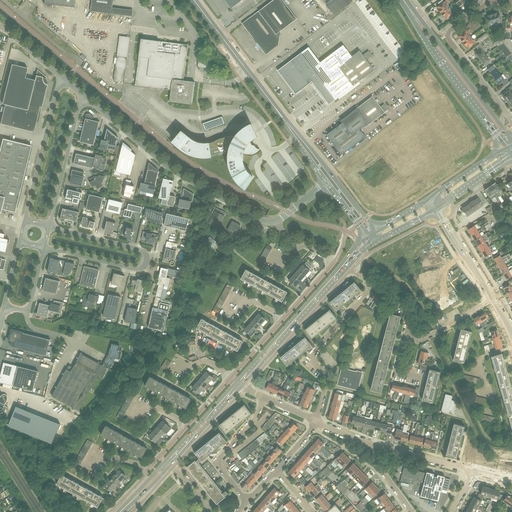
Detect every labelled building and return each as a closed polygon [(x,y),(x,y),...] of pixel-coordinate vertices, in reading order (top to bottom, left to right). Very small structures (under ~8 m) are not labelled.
[(113,0),(91,0),(90,11),(132,16),(133,10),(112,7),(113,0)] [(224,0),(231,8),(242,0),(224,0)] [(278,45),(279,38),(280,31),(297,19),(287,5),(294,0),(273,0),(251,17),(250,17),(242,23),(254,39),(253,39),(256,43),(257,43),(266,54),(278,45)] [(322,0),(327,6),(335,16),(354,2),(353,0),(322,0)] [(439,5),(437,7),(439,9),(439,10),(439,11),(440,12),(441,12),(441,13),(449,7),(450,6),(448,3),(446,0),(444,2),(442,0),(438,3),(439,5)] [(449,7),(441,13),(442,13),(442,14),(443,15),(443,16),(444,16),(446,18),(454,12),(453,10),(454,9),(451,6),(450,6),(449,7)] [(499,23),(502,22),(499,12),(496,13),(495,13),(493,13),(493,14),(492,14),(496,26),(496,25),(499,24),(499,23)] [(496,26),(492,14),(491,14),(489,14),(489,15),(488,15),(488,16),(485,17),(488,26),(491,25),(492,27),(496,26)] [(463,42),(470,37),(468,34),(469,33),(467,30),(459,36),(461,38),(460,39),(461,39),(461,40),(462,41),(463,42)] [(480,44),(483,41),(489,36),(487,33),(477,40),(480,44)] [(114,81),(124,82),(130,37),(120,36),(114,81)] [(464,45),(465,45),(466,46),(466,45),(468,48),(476,42),(474,39),(473,40),(470,37),(463,42),(463,43),(464,44),(464,45)] [(192,103),(195,82),(183,80),(188,44),(141,39),(135,85),(171,90),(170,101),(190,104),(192,103)] [(338,97),(363,79),(374,70),(359,50),(352,56),(343,45),(320,62),(309,47),(278,70),(295,94),(317,77),(320,82),(317,84),(320,88),(319,88),(322,92),(324,91),(325,92),(328,90),(335,99),(334,101),(335,103),(339,99),(338,97)] [(480,59),(485,55),(480,48),(475,52),(476,54),(476,56),(478,58),(479,58),(480,59)] [(504,53),(502,51),(501,50),(498,52),(500,55),(495,58),(497,62),(503,58),(506,55),(505,55),(504,53)] [(367,52),(363,55),(366,59),(367,60),(372,56),(369,51),(367,52)] [(485,66),(490,62),(485,55),(480,59),(481,60),(481,62),(482,63),(483,64),(485,66)] [(205,69),(205,72),(211,73),(212,64),(210,62),(210,61),(198,60),(198,66),(201,67),(204,67),(205,69)] [(11,64),(2,103),(5,104),(14,106),(27,110),(40,113),(47,85),(47,84),(47,83),(47,81),(46,80),(45,78),(46,77),(37,70),(35,80),(25,77),(27,68),(11,64)] [(505,79),(506,78),(503,74),(501,76),(493,65),(487,70),(488,69),(494,78),(495,77),(497,79),(495,80),(499,85),(502,82),(505,85),(508,83),(505,79)] [(507,101),(511,97),(511,93),(511,94),(509,91),(503,96),(507,101)] [(338,126),(326,135),(342,155),(366,137),(360,129),(364,126),(365,127),(385,112),(384,112),(388,109),(384,104),(381,107),(372,96),(356,108),(356,109),(345,117),(344,117),(345,117),(341,120),(340,120),(341,120),(342,123),(339,126),(338,126)] [(5,104),(0,124),(9,126),(33,132),(36,121),(37,118),(39,118),(40,113),(27,110),(14,106),(5,104)] [(80,142),(94,145),(99,122),(92,120),(92,118),(93,117),(90,114),(89,114),(88,113),(87,114),(86,114),(86,115),(84,121),(85,122),(80,142)] [(222,117),(203,123),(205,130),(224,124),(222,117)] [(236,135),(235,136),(228,136),(227,136),(225,137),(224,137),(222,137),(220,138),(219,139),(218,139),(216,140),(215,140),(214,141),(212,142),(210,142),(209,143),(208,143),(207,143),(205,143),(204,143),(202,143),(200,143),(199,142),(198,142),(197,142),(196,141),(195,141),(194,140),(191,139),(190,138),(183,131),(179,135),(175,134),(174,137),(177,138),(174,142),(181,148),(188,152),(189,153),(191,154),(193,155),(195,155),(197,156),(199,156),(201,156),(203,156),(205,156),(207,156),(208,156),(210,156),(212,156),(214,155),(215,155),(217,154),(218,154),(219,153),(223,151),(224,151),(225,151),(226,150),(227,150),(228,150),(230,150),(229,152),(229,153),(229,155),(229,157),(229,160),(229,163),(230,165),(230,166),(230,167),(231,169),(231,170),(232,171),(232,172),(233,174),(234,175),(234,176),(235,177),(236,179),(238,181),(240,183),(242,185),(243,186),(245,187),(253,176),(251,175),(250,174),(249,173),(248,172),(246,170),(246,169),(245,167),(244,167),(244,166),(243,164),(243,163),(243,160),(242,157),(242,156),(242,155),(243,152),(245,153),(246,153),(248,154),(249,154),(251,154),(252,153),(254,153),(255,152),(256,152),(257,151),(259,150),(260,149),(259,148),(259,149),(256,147),(254,145),(252,144),(250,142),(249,141),(250,140),(251,139),(252,138),(253,138),(254,137),(255,137),(256,136),(252,129),(250,124),(248,125),(245,127),(243,128),(242,129),(241,130),(240,131),(239,132),(238,133),(236,135)] [(118,149),(119,146),(116,145),(118,138),(109,130),(109,131),(107,133),(106,133),(105,139),(103,138),(103,140),(101,140),(100,144),(99,149),(107,151),(108,147),(115,149),(118,149)] [(15,212),(29,152),(31,145),(2,138),(0,147),(0,212),(1,209),(15,212)] [(123,144),(116,171),(131,175),(136,155),(135,154),(135,155),(131,154),(132,149),(123,142),(123,144)] [(76,153),(75,158),(74,164),(93,168),(93,166),(95,167),(94,168),(104,170),(105,164),(100,163),(101,161),(102,162),(103,156),(96,154),(95,158),(76,153)] [(141,182),(141,184),(139,190),(154,194),(155,186),(159,172),(157,171),(157,170),(150,165),(149,169),(148,169),(145,182),(144,183),(141,182)] [(70,183),(82,186),(84,176),(83,176),(84,172),(72,169),(71,175),(72,175),(70,183)] [(98,189),(103,186),(101,183),(103,182),(104,176),(99,175),(98,177),(96,176),(92,178),(90,179),(91,181),(90,182),(92,187),(95,185),(98,189)] [(171,184),(172,181),(165,177),(164,178),(163,178),(159,198),(163,199),(162,203),(173,206),(175,197),(170,195),(172,184),(171,184)] [(123,196),(131,198),(132,194),(133,194),(134,191),(133,191),(134,186),(130,185),(131,181),(126,179),(126,180),(127,180),(126,185),(125,184),(124,189),(126,190),(126,191),(125,191),(123,196)] [(490,186),(498,197),(500,196),(497,192),(501,190),(496,182),(495,183),(494,183),(493,184),(493,185),(490,186)] [(500,200),(498,197),(490,186),(488,188),(487,188),(486,189),(485,190),(491,199),(495,197),(498,201),(500,200)] [(65,198),(73,200),(72,202),(73,202),(72,204),(77,206),(78,202),(79,202),(82,192),(68,189),(65,198)] [(191,201),(192,202),(194,194),(191,193),(191,194),(186,190),(184,191),(182,199),(191,201)] [(86,209),(100,212),(103,197),(89,194),(86,209)] [(473,201),(478,209),(483,205),(478,198),(473,201)] [(123,202),(109,199),(106,211),(120,214),(123,215),(124,210),(121,209),(123,202)] [(189,208),(191,201),(182,199),(180,199),(178,208),(185,209),(185,207),(189,208)] [(473,212),(478,209),(473,201),(468,205),(473,212)] [(125,209),(123,216),(131,218),(132,211),(135,212),(135,211),(141,213),(142,207),(128,204),(127,209),(125,209)] [(467,216),(473,212),(468,205),(462,209),(467,216)] [(217,228),(224,216),(226,212),(221,210),(215,207),(212,212),(214,213),(213,215),(209,213),(206,222),(217,228)] [(79,212),(63,208),(61,216),(61,217),(60,219),(61,221),(63,222),(64,221),(65,222),(72,224),(74,219),(77,220),(79,212)] [(146,208),(144,216),(149,217),(148,221),(153,222),(153,218),(161,220),(163,212),(146,208)] [(164,225),(186,231),(189,218),(167,213),(164,225)] [(83,217),(82,222),(82,223),(83,223),(82,226),(90,228),(90,227),(93,228),(94,227),(95,222),(91,221),(92,219),(83,217)] [(107,221),(105,232),(112,234),(114,227),(115,227),(116,223),(107,221)] [(233,221),(228,230),(233,233),(232,234),(234,236),(235,234),(240,225),(233,221)] [(471,235),(478,231),(475,225),(468,229),(471,235)] [(125,234),(124,237),(131,238),(132,235),(133,232),(132,231),(133,228),(127,227),(126,229),(123,229),(122,233),(125,234)] [(141,239),(147,240),(146,242),(154,244),(156,234),(143,231),(141,239)] [(475,240),(481,236),(478,231),(471,235),(475,240)] [(478,246),(485,242),(488,240),(492,237),(490,235),(487,238),(485,234),(481,236),(475,240),(478,246)] [(207,239),(204,244),(208,247),(215,240),(212,238),(210,241),(207,239)] [(481,251),(488,247),(485,242),(478,246),(481,251)] [(167,245),(166,249),(163,261),(170,262),(170,263),(170,264),(171,264),(171,265),(172,265),(173,265),(174,265),(175,264),(175,263),(175,262),(174,261),(174,260),(176,251),(177,251),(178,248),(167,245)] [(485,257),(492,253),(493,252),(492,249),(493,249),(491,245),(488,247),(481,251),(485,257)] [(500,255),(499,255),(498,253),(494,256),(495,258),(494,258),(497,264),(510,256),(509,254),(505,256),(505,255),(502,258),(500,255)] [(500,269),(506,265),(504,262),(508,260),(511,258),(510,256),(497,264),(500,269)] [(75,264),(56,259),(54,258),(53,258),(52,259),(51,259),(50,260),(50,261),(47,272),(63,276),(63,273),(67,274),(68,274),(69,274),(70,274),(71,272),(72,269),(73,270),(75,264)] [(303,264),(298,269),(305,275),(310,270),(309,270),(312,267),(307,262),(304,265),(303,264)] [(511,266),(508,268),(506,265),(500,269),(503,274),(509,270),(511,268),(511,266)] [(80,285),(95,288),(99,270),(84,267),(80,285)] [(159,284),(148,327),(149,327),(164,331),(169,311),(171,301),(165,300),(168,286),(169,279),(172,279),(173,277),(177,277),(177,276),(178,273),(178,270),(168,268),(168,269),(162,268),(160,276),(158,283),(159,284)] [(511,268),(509,270),(503,274),(507,279),(511,275),(511,268)] [(255,286),(260,277),(246,269),(241,278),(255,286)] [(300,281),(305,275),(298,269),(293,275),(300,281)] [(124,276),(121,275),(114,273),(112,283),(122,286),(124,276)] [(304,284),(300,281),(293,275),(289,280),(295,286),(298,284),(301,287),(304,284)] [(268,293),(273,284),(260,277),(255,286),(268,293)] [(46,278),(43,290),(56,294),(60,281),(59,281),(46,278)] [(142,292),(144,283),(144,282),(144,281),(138,279),(137,281),(133,279),(131,286),(136,287),(135,291),(142,292)] [(361,290),(358,286),(354,281),(342,292),(349,300),(361,290)] [(511,290),(511,286),(511,287),(508,283),(503,286),(504,287),(504,288),(507,293),(511,290)] [(273,284),(268,293),(282,301),(287,292),(273,284)] [(336,310),(349,300),(342,292),(329,302),(333,307),(336,310)] [(370,311),(380,295),(375,292),(371,298),(374,300),(370,306),(367,304),(365,308),(370,311)] [(85,295),(84,302),(85,304),(93,306),(94,300),(98,301),(99,295),(96,294),(95,295),(90,294),(89,296),(85,295)] [(103,316),(115,319),(121,297),(108,294),(103,316)] [(372,312),(373,310),(374,309),(373,308),(377,301),(382,305),(385,299),(380,295),(370,311),(372,312)] [(61,314),(64,303),(54,300),(53,306),(40,303),(37,315),(47,317),(49,311),(61,314)] [(138,309),(128,307),(125,321),(134,324),(138,309)] [(337,318),(333,314),(330,309),(317,319),(324,328),(337,318)] [(485,320),(487,318),(487,317),(488,316),(486,312),(484,313),(484,312),(478,316),(486,329),(492,325),(490,323),(487,324),(485,320)] [(254,318),(261,325),(265,319),(259,313),(254,318)] [(397,331),(400,317),(401,316),(390,313),(386,328),(397,331)] [(484,330),(486,329),(478,316),(473,319),(477,325),(480,323),(484,330)] [(210,335),(215,326),(202,318),(197,328),(210,335)] [(256,330),(261,325),(254,318),(249,324),(256,330)] [(312,338),(324,328),(317,319),(305,329),(312,338)] [(251,335),(256,330),(249,324),(245,329),(251,335)] [(224,343),(229,333),(215,326),(210,335),(224,343)] [(393,346),(397,331),(386,328),(382,344),(393,346)] [(461,328),(457,344),(468,347),(472,331),(461,328)] [(46,355),(50,339),(23,332),(12,329),(9,341),(12,342),(10,346),(46,355)] [(229,333),(224,343),(238,350),(243,341),(229,333)] [(293,347),(300,355),(312,345),(305,337),(293,347)] [(79,411),(97,378),(98,378),(99,376),(102,378),(108,368),(110,369),(114,360),(115,357),(119,358),(121,353),(118,353),(119,351),(119,350),(120,346),(112,344),(111,351),(110,351),(102,365),(81,353),(73,367),(69,365),(67,369),(66,369),(52,396),(79,411)] [(389,362),(393,346),(382,344),(378,359),(389,362)] [(457,344),(453,359),(464,362),(468,347),(457,344)] [(287,366),(300,355),(293,347),(280,357),(287,366)] [(420,357),(427,359),(429,352),(421,350),(420,357)] [(495,371),(506,368),(504,362),(504,360),(502,353),(491,356),(495,371)] [(431,360),(427,359),(420,357),(418,363),(421,364),(419,368),(427,370),(428,365),(426,365),(426,362),(431,363),(431,362),(435,363),(435,361),(431,360)] [(385,377),(389,362),(378,359),(374,374),(385,377)] [(4,362),(0,376),(0,382),(4,383),(11,385),(33,390),(38,371),(4,362)] [(356,371),(356,372),(347,369),(348,368),(342,367),(342,368),(341,371),(342,371),(339,382),(338,382),(337,385),(358,390),(362,372),(361,372),(356,371)] [(426,384),(437,387),(440,371),(430,368),(426,384)] [(500,386),(510,383),(509,377),(508,375),(506,368),(495,371),(500,386)] [(202,377),(208,383),(212,379),(214,382),(218,377),(214,375),(212,376),(206,371),(202,377)] [(381,392),(385,377),(374,374),(370,389),(381,392)] [(159,393),(164,384),(150,376),(145,385),(159,393)] [(274,385),(276,380),(278,377),(276,376),(275,376),(273,379),(274,379),(272,384),(269,382),(266,388),(272,391),(274,385)] [(204,388),(208,383),(202,377),(197,382),(204,388)] [(276,380),(274,385),(272,391),(277,393),(279,387),(277,386),(279,381),(280,378),(279,377),(278,377),(276,380)] [(287,385),(290,380),(288,379),(285,384),(284,384),(282,389),(279,387),(277,393),(282,396),(286,388),(287,385)] [(206,390),(204,388),(197,382),(192,387),(194,389),(192,392),(195,394),(197,392),(199,393),(201,391),(204,393),(206,390)] [(394,400),(398,384),(393,383),(392,386),(390,386),(388,392),(390,393),(391,389),(395,390),(393,395),(394,395),(392,399),(394,400)] [(504,402),(511,399),(511,388),(510,383),(500,386),(504,402)] [(172,400),(177,391),(164,384),(159,393),(172,400)] [(402,392),(404,386),(398,384),(394,400),(395,400),(395,399),(397,399),(398,396),(399,392),(402,392)] [(433,402),(437,387),(426,384),(422,400),(433,402)] [(305,392),(312,395),(315,389),(308,386),(305,392)] [(419,392),(415,391),(416,389),(416,388),(413,387),(413,388),(410,387),(406,403),(408,404),(411,395),(414,395),(414,396),(415,397),(415,399),(417,399),(419,392)] [(286,388),(282,396),(288,398),(290,395),(292,396),(295,390),(292,389),(291,391),(286,388)] [(177,391),(172,400),(186,408),(191,399),(177,391)] [(309,401),(312,395),(305,392),(302,398),(309,401)] [(334,398),(341,400),(343,394),(335,392),(334,398)] [(12,412),(12,410),(10,409),(5,405),(6,402),(6,403),(6,402),(7,399),(7,397),(7,396),(6,395),(5,395),(4,394),(3,395),(3,394),(2,394),(3,395),(0,395),(0,413),(1,414),(2,415),(3,415),(4,414),(5,414),(5,413),(5,411),(5,410),(4,409),(5,409),(12,412)] [(452,396),(446,394),(441,410),(444,411),(444,412),(452,414),(455,401),(451,400),(452,396)] [(306,407),(309,401),(302,398),(299,404),(306,407)] [(340,407),(341,400),(334,398),(332,405),(340,407)] [(232,414),(239,423),(251,413),(244,404),(232,414)] [(7,425),(16,428),(23,409),(14,405),(12,410),(12,412),(7,425)] [(338,413),(340,407),(332,405),(330,411),(338,413)] [(24,432),(32,412),(23,409),(16,428),(24,432)] [(336,420),(337,416),(340,417),(341,414),(338,413),(330,411),(329,418),(336,420)] [(41,416),(32,412),(24,432),(33,435),(41,416)] [(226,433),(239,423),(232,414),(219,424),(226,433)] [(352,423),(357,424),(359,417),(352,415),(350,421),(352,422),(352,423)] [(41,416),(33,435),(42,439),(50,419),(41,416)] [(363,426),(368,427),(370,420),(371,418),(372,419),(373,416),(370,416),(370,417),(368,417),(367,420),(364,419),(363,426)] [(42,439),(51,442),(59,423),(50,419),(42,439)] [(158,426),(165,432),(170,426),(163,420),(158,426)] [(289,427),(294,431),(298,427),(293,422),(291,425),(288,422),(287,423),(285,420),(283,422),(289,427)] [(290,436),(294,431),(289,427),(283,422),(282,424),(285,426),(284,427),(287,429),(285,431),(290,436)] [(415,443),(420,423),(417,422),(417,424),(416,424),(415,428),(416,428),(414,436),(411,435),(409,441),(415,443)] [(389,432),(391,433),(394,424),(388,423),(388,425),(387,425),(385,431),(386,432),(386,433),(389,434),(389,432)] [(417,436),(419,429),(421,423),(420,423),(415,443),(421,445),(423,437),(419,436),(419,437),(417,436)] [(450,439),(461,442),(465,426),(454,423),(450,439)] [(407,441),(408,435),(409,433),(406,432),(407,429),(408,425),(404,424),(404,426),(402,433),(401,439),(407,441)] [(115,442),(120,433),(106,425),(101,434),(115,442)] [(160,437),(165,432),(158,426),(153,431),(160,437)] [(402,433),(404,426),(401,426),(401,429),(397,428),(396,432),(395,435),(394,438),(401,439),(402,433)] [(286,440),(290,436),(285,431),(282,434),(277,429),(275,431),(278,433),(281,436),(286,440)] [(155,442),(160,437),(153,431),(149,436),(155,442)] [(282,445),(286,440),(281,436),(278,433),(275,431),(274,433),(277,435),(276,435),(279,437),(277,440),(282,445)] [(207,442),(214,451),(226,441),(219,432),(207,442)] [(430,447),(433,434),(434,432),(431,432),(430,436),(426,436),(425,439),(424,445),(424,447),(427,448),(427,446),(430,447)] [(128,450),(133,440),(120,433),(115,442),(128,450)] [(439,439),(435,438),(435,437),(435,435),(433,434),(430,447),(436,448),(439,439)] [(325,448),(322,446),(324,443),(319,438),(314,443),(329,456),(331,454),(327,450),(327,451),(324,449),(325,448)] [(457,457),(461,442),(450,439),(446,454),(457,457)] [(133,440),(128,450),(142,457),(147,448),(133,440)] [(201,461),(214,451),(207,442),(194,452),(201,461)] [(316,453),(318,450),(321,453),(321,452),(324,454),(323,455),(327,459),(329,456),(314,443),(310,448),(316,453)] [(273,451),(278,455),(282,450),(277,446),(275,448),(272,446),(271,446),(269,444),(267,445),(270,448),(273,451)] [(274,459),(278,455),(273,451),(270,448),(267,445),(266,447),(269,449),(266,452),(269,455),(274,459)] [(316,453),(310,448),(306,452),(311,457),(314,455),(316,453)] [(307,462),(311,457),(306,452),(302,457),(307,462)] [(340,463),(346,456),(342,452),(333,461),(337,466),(340,463)] [(270,464),(265,459),(262,457),(259,454),(258,456),(260,458),(258,461),(266,468),(270,464)] [(270,464),(274,459),(269,455),(265,459),(270,464)] [(340,463),(344,467),(351,460),(346,456),(340,463)] [(304,466),(307,462),(302,457),(297,462),(303,467),(306,469),(311,474),(312,472),(304,466)] [(319,468),(323,464),(319,460),(318,461),(316,459),(313,462),(316,464),(315,465),(319,468)] [(192,463),(187,467),(217,503),(225,496),(224,496),(228,493),(226,490),(222,493),(210,478),(217,472),(208,461),(201,467),(195,460),(192,463)] [(252,463),(262,472),(266,468),(258,461),(256,464),(253,461),(252,463)] [(306,469),(303,467),(297,462),(293,467),(299,472),(301,469),(304,472),(304,471),(307,474),(308,472),(306,469)] [(251,470),(258,477),(262,472),(252,463),(250,465),(252,466),(250,469),(251,470)] [(350,474),(357,467),(353,463),(344,472),(346,474),(348,472),(350,474)] [(300,473),(299,472),(293,467),(289,472),(296,478),(300,473)] [(354,478),(361,471),(357,467),(350,474),(354,478)] [(414,470),(404,467),(401,481),(414,484),(415,481),(424,483),(421,496),(428,498),(428,497),(431,498),(431,499),(438,501),(442,488),(448,489),(450,479),(444,478),(445,476),(438,474),(437,477),(434,476),(434,473),(427,472),(427,473),(417,471),(414,470)] [(114,475),(121,481),(123,483),(126,481),(123,478),(125,475),(119,469),(114,475)] [(246,474),(254,481),(258,477),(251,470),(249,473),(248,472),(248,473),(245,470),(244,472),(246,474)] [(358,482),(365,475),(361,471),(354,478),(358,482)] [(243,479),(245,481),(250,486),(254,481),(246,474),(244,472),(242,474),(245,476),(243,479)] [(70,491),(76,482),(62,474),(57,484),(70,491)] [(118,483),(121,481),(114,475),(109,480),(116,486),(119,488),(121,486),(118,483)] [(321,482),(327,477),(325,475),(317,482),(318,484),(321,482)] [(365,475),(358,482),(363,486),(369,479),(365,475)] [(307,480),(304,477),(303,476),(300,479),(298,478),(297,479),(300,482),(302,484),(307,480)] [(246,490),(250,486),(245,481),(243,479),(239,484),(246,490)] [(111,491),(116,486),(109,480),(104,485),(111,491)] [(304,485),(309,492),(315,487),(310,480),(304,485)] [(84,499),(89,489),(76,482),(70,491),(84,499)] [(322,484),(322,483),(321,482),(318,484),(315,487),(309,492),(314,497),(322,490),(319,487),(322,484)] [(369,493),(376,486),(372,482),(365,489),(369,493)] [(369,493),(367,494),(372,499),(380,490),(376,486),(369,493)] [(491,497),(493,489),(483,486),(481,493),(479,493),(477,496),(482,499),(484,495),(491,497)] [(280,497),(278,495),(280,493),(284,496),(286,494),(281,489),(279,491),(275,487),(270,492),(276,497),(278,499),(281,502),(283,500),(280,498),(280,497)] [(89,489),(84,499),(98,506),(103,497),(89,489)] [(503,495),(499,494),(500,491),(493,489),(491,497),(500,499),(503,495)] [(272,502),(276,497),(270,492),(266,497),(272,502)] [(381,504),(383,502),(388,498),(385,493),(377,499),(380,503),(377,505),(377,506),(379,505),(379,506),(381,505),(381,504)] [(319,503),(325,498),(322,494),(316,499),(319,503)] [(511,506),(511,497),(507,495),(503,500),(511,506)] [(478,506),(482,499),(477,496),(477,498),(474,497),(471,502),(478,506)] [(269,505),(272,502),(266,497),(262,502),(267,507),(270,509),(272,511),(273,511),(274,511),(275,511),(269,505)] [(323,507),(329,502),(325,498),(319,503),(323,507)] [(386,507),(392,503),(388,498),(383,502),(386,507)] [(287,510),(294,504),(290,500),(285,504),(284,506),(287,510)] [(263,511),(267,507),(262,502),(257,507),(263,511)] [(326,511),(332,506),(329,502),(323,507),(326,511)] [(478,506),(471,502),(468,508),(475,511),(477,508),(479,509),(479,508),(483,510),(484,509),(484,508),(480,506),(479,507),(478,506)] [(388,511),(395,507),(392,503),(386,507),(384,508),(386,511),(388,511)]
